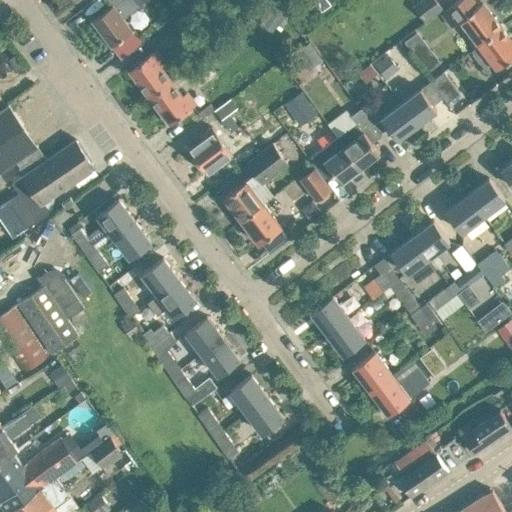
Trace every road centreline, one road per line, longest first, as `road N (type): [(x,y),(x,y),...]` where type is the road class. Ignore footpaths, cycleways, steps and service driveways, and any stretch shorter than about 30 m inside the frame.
road 1 (residential): [(250,300),(24,0)]
road 2 (residential): [(250,300),(511,105)]
road 3 (residential): [(346,426),(250,300)]
